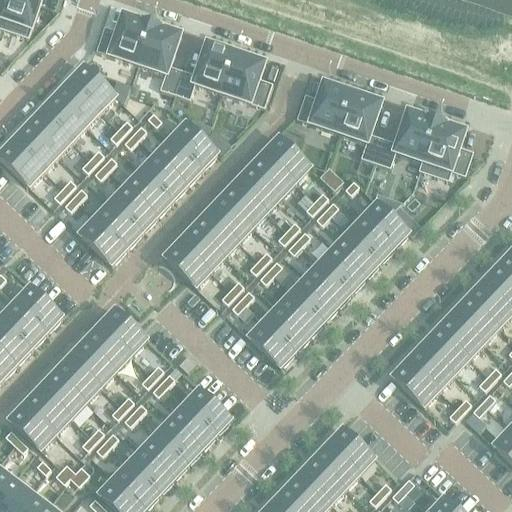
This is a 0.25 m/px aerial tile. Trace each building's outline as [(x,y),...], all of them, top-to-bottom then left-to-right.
[(11,0),(0,33),(29,43),(43,0),(11,0)] [(0,0),(0,33),(11,0),(0,0)] [(105,32),(96,56),(138,71),(152,30),(146,28),(146,27),(143,26),(142,26),(124,20),(118,37),(105,32)] [(152,30),(138,71),(166,80),(161,96),(175,101),(183,77),(170,72),(181,39),(162,33),(163,32),(159,31),(159,32),(152,30)] [(183,77),(175,101),(190,105),(195,90),(222,99),(236,58),(222,54),(223,53),(219,51),(219,52),(207,49),(197,81),(183,77)] [(236,58),(222,99),(264,113),(273,89),(259,85),(265,68),(254,64),(254,63),(250,62),(250,63),(236,58)] [(85,73),(70,89),(101,118),(116,103),(85,73)] [(117,86),(112,98),(124,109),(131,91),(117,86)] [(319,105),(305,100),(297,124),(339,139),(353,98),(324,88),(319,105)] [(70,89),(56,103),(87,133),(101,118),(70,89)] [(353,98),(339,139),(368,148),(362,164),(376,169),(384,144),(371,140),(382,108),(353,98)] [(56,103),(42,118),(73,148),(87,133),(56,103)] [(384,144),(376,169),(389,173),(394,158),(423,167),(437,127),(408,117),(397,149),(384,144)] [(42,118),(28,133),(59,163),(73,148),(42,118)] [(162,127),(153,119),(148,125),(156,133),(162,127)] [(193,125),(190,133),(203,146),(208,141),(212,131),(193,125)] [(127,126),(118,135),(124,140),(132,132),(127,126)] [(444,128),(437,127),(423,167),(420,176),(449,186),(452,177),(465,181),(473,157),(460,153),(465,136),(447,130),(447,129),(444,128)] [(218,160),(186,131),(171,147),(202,176),(218,160)] [(147,137),(141,132),(133,140),(139,146),(147,137)] [(28,133),(14,148),(45,178),(59,163),(28,133)] [(118,135),(110,143),(116,149),(124,140),(118,135)] [(231,150),(215,135),(204,146),(220,161),(231,150)] [(130,155),(139,146),(133,140),(124,149),(130,155)] [(280,144),(265,160),(296,190),(311,174),(280,144)] [(171,147),(156,162),(187,192),(202,176),(171,147)] [(14,148),(0,162),(0,164),(30,193),(45,178),(14,148)] [(98,156),(90,164),(96,170),(104,161),(98,156)] [(282,204),(296,190),(265,160),(251,175),(282,204)] [(156,162),(141,178),(172,208),(187,192),(156,162)] [(117,168),(111,163),(103,172),(109,177),(117,168)] [(90,164),(82,173),(88,179),(96,170),(90,164)] [(100,186),(109,177),(103,172),(95,180),(100,186)] [(237,189),(268,219),(282,204),(251,175),(237,189)] [(172,208),(141,178),(126,194),(157,223),(172,208)] [(337,180),(328,189),(335,196),(344,187),(337,180)] [(70,185),(62,194),(68,199),(76,191),(70,185)] [(353,187),(345,195),(351,201),(360,192),(353,187)] [(254,234),(268,219),(237,189),(222,204),(254,234)] [(62,194),(54,202),(60,208),(68,199),(62,194)] [(87,200),(81,194),(73,203),(79,208),(87,200)] [(157,223),(126,194),(111,209),(142,239),(157,223)] [(323,199),(314,207),(320,213),(328,204),(323,199)] [(71,217),(79,208),(73,203),(65,212),(71,217)] [(208,219),(240,249),(254,234),(222,204),(208,219)] [(306,216),(312,222),(320,213),(314,207),(306,216)] [(333,208),(325,217),(330,222),(339,214),(333,208)] [(111,209),(96,225),(128,255),(142,239),(111,209)] [(378,210),(363,225),(394,255),(409,239),(401,232),(378,210)] [(322,231),(330,222),(325,217),(316,226),(322,231)] [(240,249),(208,219),(195,234),(226,263),(240,249)] [(410,222),(401,232),(409,239),(412,242),(421,233),(410,222)] [(128,255),(96,225),(81,241),(112,271),(128,255)] [(380,270),(394,255),(363,225),(349,240),(380,270)] [(300,234),(295,228),(286,237),(292,242),(300,234)] [(180,249),(211,278),(226,263),(195,234),(180,249)] [(278,245),(284,251),(292,242),(286,237),(278,245)] [(310,243),(305,238),(296,246),(302,252),(310,243)] [(349,240),(335,255),(366,285),(380,270),(349,240)] [(294,261),(302,252),(296,246),(288,255),(294,261)] [(165,264),(197,294),(211,278),(180,249),(165,264)] [(352,299),(366,285),(335,255),(321,270),(352,299)] [(266,258),(258,266),(264,272),(272,263),(266,258)] [(511,286),(511,258),(498,274),(511,286)] [(250,275),(256,281),(264,272),(258,266),(250,275)] [(282,273),(277,267),(268,276),(274,282),(282,273)] [(321,270),(307,284),(338,314),(352,299),(321,270)] [(511,316),(511,286),(498,274),(483,289),(511,316)] [(266,290),(274,282),(268,276),(260,285),(266,290)] [(307,284),(293,299),(324,329),(338,314),(307,284)] [(238,287),(230,296),(236,301),(244,293),(238,287)] [(468,305),(500,334),(511,321),(511,316),(483,289),(468,305)] [(31,293),(15,310),(46,340),(62,323),(31,293)] [(222,305),(227,310),(236,301),(230,296),(222,305)] [(246,311),(254,302),(248,297),(240,306),(246,311)] [(310,344),(324,329),(293,299),(279,314),(310,344)] [(454,320),(485,350),(500,334),(468,305),(454,320)] [(238,320),(246,311),(240,306),(232,314),(238,320)] [(46,340),(15,310),(1,326),(32,355),(46,340)] [(296,358),(310,344),(279,314),(264,329),(296,358)] [(116,316),(101,331),(132,361),(147,346),(116,316)] [(470,366),(485,350),(454,320),(439,336),(470,366)] [(0,354),(17,371),(32,355),(1,326),(0,326),(0,354)] [(296,358),(264,329),(250,344),(281,374),(296,358)] [(101,331),(87,346),(118,376),(132,361),(101,331)] [(439,336),(424,352),(455,381),(470,366),(439,336)] [(1,415),(8,422),(83,345),(76,338),(1,415)] [(87,346),(73,361),(104,391),(118,376),(87,346)] [(409,367),(440,397),(455,381),(424,352),(409,367)] [(0,384),(2,387),(17,371),(0,354),(0,384)] [(187,378),(198,367),(189,359),(179,370),(187,378)] [(73,361),(59,376),(90,405),(104,391),(73,361)] [(424,413),(440,397),(409,367),(393,383),(424,413)] [(151,379),(150,380),(156,385),(157,384),(164,377),(158,371),(151,379)] [(495,373),(487,382),(493,388),(501,379),(495,373)] [(59,376),(45,391),(76,420),(90,405),(59,376)] [(511,387),(511,377),(503,386),(509,391),(511,387)] [(142,387),(141,388),(147,394),(148,393),(156,385),(150,380),(142,387)] [(169,380),(161,388),(167,394),(175,385),(169,380)] [(479,391),(485,396),(493,388),(487,382),(479,391)] [(158,403),(167,394),(161,388),(153,397),(158,403)] [(45,391),(30,406),(61,436),(76,420),(45,391)] [(200,396),(185,412),(216,442),(231,426),(200,396)] [(487,414),(495,405),(489,400),(481,408),(487,414)] [(123,408),(120,411),(126,417),(128,414),(134,408),(128,402),(123,408)] [(471,410),(466,405),(457,413),(463,419),(471,410)] [(10,427),(41,457),(61,436),(30,406),(10,427)] [(487,414),(481,408),(473,417),(479,423),(487,414)] [(141,409),(133,418),(139,424),(147,415),(141,409)] [(114,417),(112,420),(118,425),(120,423),(126,417),(120,411),(118,413),(114,417)] [(185,412),(171,427),(202,456),(216,442),(185,412)] [(449,422),(455,428),(463,419),(457,413),(449,422)] [(133,418),(124,427),(130,432),(139,424),(133,418)] [(202,456),(171,427),(157,441),(188,471),(202,456)] [(94,438),(90,442),(96,448),(100,443),(104,439),(99,434),(94,438)] [(5,442),(14,450),(20,445),(11,436),(5,442)] [(360,481),(375,465),(344,436),(329,451),(360,481)] [(511,468),(511,437),(510,436),(495,452),(511,468)] [(113,439),(105,448),(110,453),(119,444),(113,439)] [(157,441),(143,456),(174,486),(188,471),(157,441)] [(86,446),(82,451),(88,456),(92,452),(96,448),(90,442),(86,446)] [(20,445),(14,450),(23,459),(28,453),(20,445)] [(102,462),(110,453),(105,448),(96,456),(102,462)] [(315,466),(346,496),(360,481),(329,451),(315,466)] [(143,456),(129,471),(160,501),(174,486),(143,456)] [(51,475),(42,466),(37,472),(46,480),(51,475)] [(301,481),(332,510),(346,496),(315,466),(301,481)] [(75,478),(67,470),(61,476),(70,484),(75,478)] [(142,511),(149,511),(160,501),(129,471),(115,486),(142,511)] [(81,472),(76,478),(84,486),(90,480),(81,472)] [(0,504),(14,486),(0,475),(0,504)] [(64,490),(70,484),(61,476),(56,482),(64,490)] [(79,492),(84,486),(76,478),(75,478),(70,484),(79,492)] [(303,511),(330,511),(332,510),(301,481),(287,496),(303,511)] [(409,485),(402,491),(400,493),(406,499),(414,490),(409,485)] [(0,504),(0,511),(21,511),(31,499),(14,486),(0,504)] [(100,501),(111,511),(142,511),(115,486),(100,501)] [(386,489),(377,497),(383,503),(391,494),(386,489)] [(406,499),(400,493),(392,502),(398,507),(406,499)] [(274,511),(303,511),(287,496),(272,510),(274,511)] [(383,503),(377,497),(369,506),(375,511),(383,503)] [(21,511),(47,511),(31,499),(21,511)]
